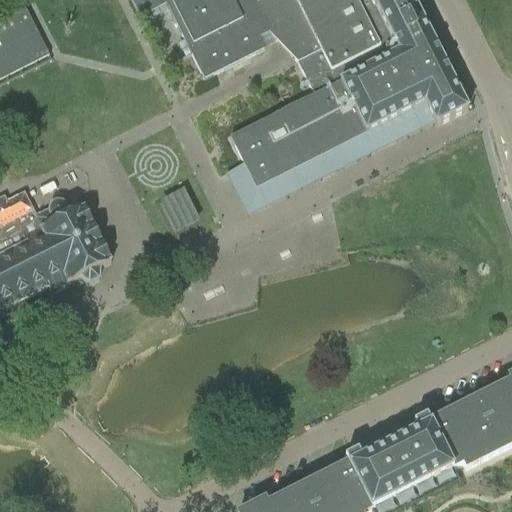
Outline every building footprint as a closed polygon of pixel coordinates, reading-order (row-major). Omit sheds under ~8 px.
[(295,65),(313,98),(228,141),(255,193),(310,165),(318,180),(394,142),(386,126),(422,108),(434,131),(467,115),(409,0),(128,0),(138,20),(164,7),(202,83),(263,52),(257,40),(268,36),(276,44),(293,61),(293,62),(295,65)] [(0,80),(45,58),(23,14),(0,25),(0,80)] [(48,211),(47,213),(34,220),(22,197),(5,205),(2,200),(0,201),(0,319),(2,319),(0,315),(0,313),(47,290),(50,297),(68,288),(67,287),(78,282),(87,288),(97,283),(98,271),(109,266),(82,211),(75,199),(61,206),(59,206),(56,205),(54,206),(52,206),(51,207),(50,208),(49,209),(48,210),(48,211)] [(182,199),(156,211),(173,245),(198,233),(182,199)] [(263,504),(247,511),(377,511),(460,470),(463,476),(511,451),(511,378),(507,381),(509,386),(428,426),(425,421),(417,425),(412,427),(416,435),(360,463),(356,456),(343,462),(346,468),(265,509),(263,504)]
